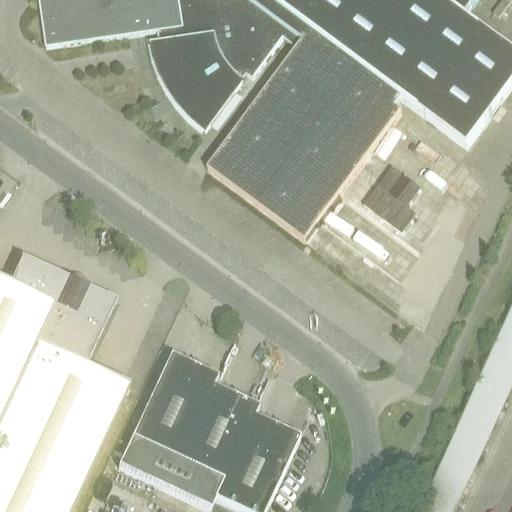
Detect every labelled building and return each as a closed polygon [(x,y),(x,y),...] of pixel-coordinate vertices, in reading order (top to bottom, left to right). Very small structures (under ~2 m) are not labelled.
[(511,56),(461,21),(475,0),(44,0),(39,1),(46,53),(160,36),(161,47),(152,48),(156,66),(162,82),(170,97),(180,111),(191,124),(205,136),(245,79),(250,83),(280,43),(297,55),(208,174),(305,247),(401,119),(395,115),(403,104),(467,152),(511,90),(511,56)] [(9,291),(0,286),(0,511),(73,511),(129,391),(86,370),(115,307),(22,264),(9,291)] [(458,511),(511,394),(511,316),(422,511),(458,511)] [(224,365),(233,347),(215,338),(206,356),(224,365)] [(131,443),(178,466),(213,391),(217,382),(170,360),(131,443)] [(224,487),(254,421),(258,412),(213,391),(178,466),(224,487)] [(254,421),(224,487),(216,505),(231,511),(266,511),(300,442),(254,421)] [(224,487),(178,466),(131,443),(118,472),(203,511),(211,511),(215,505),(216,505),(224,487)]
